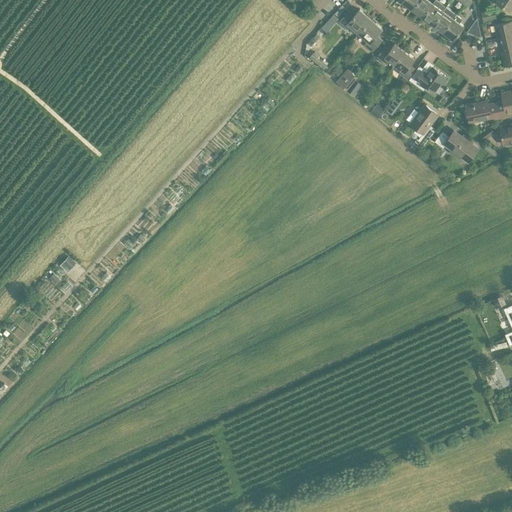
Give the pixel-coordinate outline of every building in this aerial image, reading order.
[(402,0),(402,1),(412,8),(418,0),(402,0)] [(422,16),(432,2),(429,0),(418,0),(412,8),(422,16)] [(422,16),(433,23),(443,10),(446,5),(438,0),(434,0),(433,2),(432,2),(422,16)] [(511,0),(495,0),(510,10),(511,6),(511,0)] [(443,10),(433,23),(443,31),(456,13),(446,5),(443,10)] [(358,32),(370,18),(359,8),(353,15),(348,10),(339,21),(346,28),(349,24),(358,32)] [(494,9),(481,11),(483,20),(496,18),(494,9)] [(456,13),(443,31),(454,39),(464,25),(460,22),(463,18),(456,13)] [(333,14),(330,18),(335,23),(338,18),(333,14)] [(370,18),(358,32),(367,40),(364,44),(372,50),(381,39),(376,35),(382,28),(370,18)] [(511,19),(495,23),(498,37),(511,33),(511,19)] [(317,33),(308,43),(311,45),(320,36),(317,33)] [(511,33),(498,37),(501,51),(511,48),(511,33)] [(393,64),(406,46),(402,44),(400,47),(394,42),(389,49),(384,45),(376,55),(385,62),(387,59),(393,64)] [(406,46),(393,64),(400,69),(398,72),(407,78),(414,68),(409,64),(414,57),(408,53),(410,50),(406,46)] [(504,65),(511,63),(511,48),(501,51),(504,65)] [(313,53),(310,56),(325,69),(328,66),(313,53)] [(440,82),(443,84),(447,79),(444,76),(446,75),(433,65),(428,72),(420,65),(409,79),(423,90),(427,85),(434,91),(440,82)] [(347,68),(336,80),(346,89),(357,77),(347,68)] [(351,85),(348,90),(353,94),(356,89),(351,85)] [(495,101),(498,117),(511,115),(510,110),(511,109),(511,92),(502,95),(503,100),(495,101)] [(389,106),(395,111),(400,104),(394,99),(389,106)] [(498,117),(495,101),(488,103),(487,100),(466,104),(469,119),(490,115),(491,119),(498,117)] [(414,108),(407,118),(411,121),(424,131),(422,134),(418,139),(417,138),(413,142),(421,148),(428,138),(435,128),(429,124),(437,114),(424,104),(418,111),(414,108)] [(377,117),(383,110),(377,105),(371,112),(377,117)] [(511,124),(500,127),(503,143),(511,142),(511,141),(511,122),(511,123),(511,124)] [(490,125),(479,133),(484,140),(495,132),(490,125)] [(455,130),(450,137),(442,131),(435,140),(443,147),(445,144),(452,149),(450,151),(459,158),(461,156),(467,161),(477,147),(471,143),(473,141),(463,133),(461,135),(455,130)] [(68,256),(60,265),(66,270),(74,261),(68,256)] [(496,307),(506,303),(502,294),(493,298),(496,307)]
